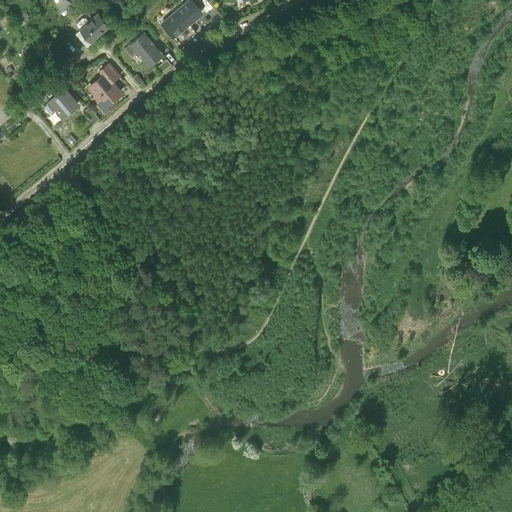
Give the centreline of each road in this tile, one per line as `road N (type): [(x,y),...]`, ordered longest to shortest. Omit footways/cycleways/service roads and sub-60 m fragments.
road 1 (track): [(431,0),(264,321),(240,348),(189,353),(162,392),(0,446)]
road 2 (unclassified): [(314,0),(233,35),(174,75),(0,226)]
